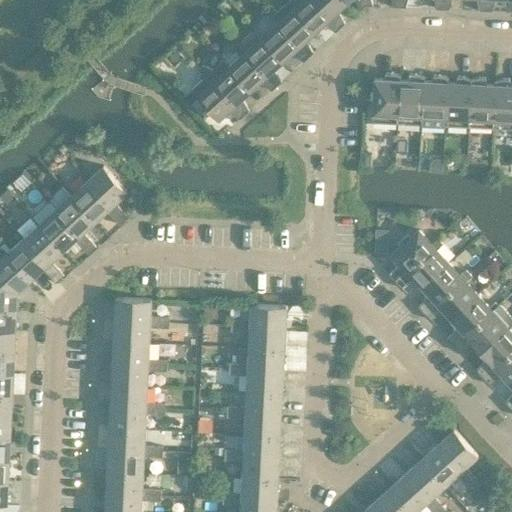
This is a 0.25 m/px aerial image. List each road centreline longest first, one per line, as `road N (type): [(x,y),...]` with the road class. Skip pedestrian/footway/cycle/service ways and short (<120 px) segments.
road 1 (residential): [(46,511),(57,325),(122,258),(321,262)]
road 2 (residential): [(321,262),(332,92),(349,61),(399,33),(511,35)]
road 3 (residential): [(320,290),(350,294),(433,381),(438,396),(355,475),(321,470),(312,453)]
road 4 (residential): [(312,453),(320,290)]
